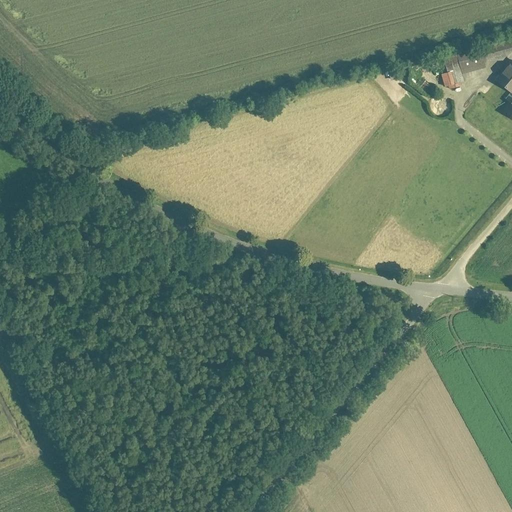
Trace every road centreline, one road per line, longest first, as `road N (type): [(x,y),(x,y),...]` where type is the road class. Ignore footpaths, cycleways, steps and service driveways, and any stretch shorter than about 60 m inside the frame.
road 1 (tertiary): [(436,290),(309,266),(171,220),(72,160),(0,101)]
road 2 (residential): [(436,290),(243,511)]
